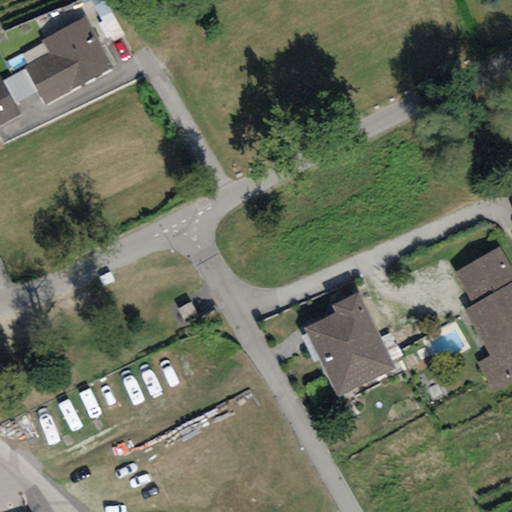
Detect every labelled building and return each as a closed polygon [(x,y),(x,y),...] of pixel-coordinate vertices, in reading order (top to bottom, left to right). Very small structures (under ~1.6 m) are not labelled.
[(52,57),(27,70),(45,104),(115,68),(88,17),(43,41),(52,57)] [(0,75),(0,123),(21,112),(0,75)] [(455,273),(472,304),(511,281),(511,271),(499,248),(455,273)] [(511,281),(472,304),(464,308),(483,344),(511,327),(511,281)] [(304,329),(337,396),(394,368),(357,293),(332,306),(335,313),(304,329)] [(511,380),(511,327),(483,344),(490,356),(477,364),(493,391),(511,380)]
